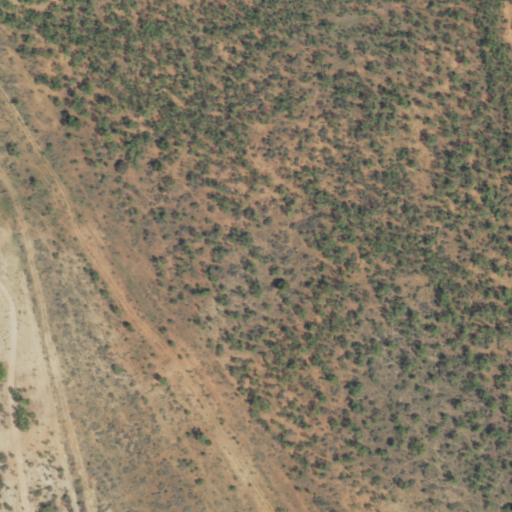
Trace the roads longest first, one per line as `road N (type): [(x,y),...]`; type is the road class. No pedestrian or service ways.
road 1 (residential): [(315,511),(254,447),(0,69)]
road 2 (residential): [(52,511),(8,275),(0,267)]
